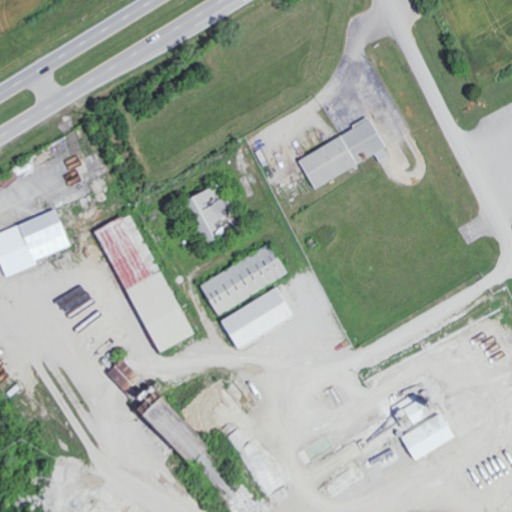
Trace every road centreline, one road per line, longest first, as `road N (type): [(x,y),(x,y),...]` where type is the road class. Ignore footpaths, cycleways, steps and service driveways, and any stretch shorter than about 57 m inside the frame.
road 1 (residential): [(511,247),(386,0)]
road 2 (primary): [(0,142),(231,0)]
road 3 (primary): [(148,0),(0,92)]
